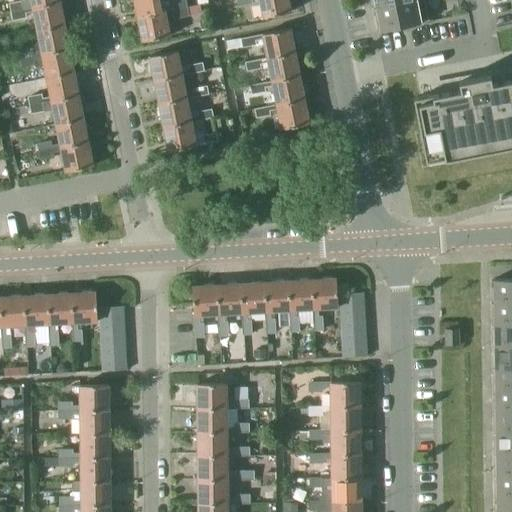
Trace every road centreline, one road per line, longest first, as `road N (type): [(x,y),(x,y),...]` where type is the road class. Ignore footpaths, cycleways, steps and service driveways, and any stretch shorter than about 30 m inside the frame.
road 1 (residential): [(401,511),(399,244)]
road 2 (residential): [(148,256),(98,0)]
road 3 (residential): [(151,511),(148,256)]
road 4 (residential): [(378,244),(329,0)]
road 5 (unclassified): [(148,256),(378,244)]
road 6 (unclassified): [(0,264),(148,256)]
